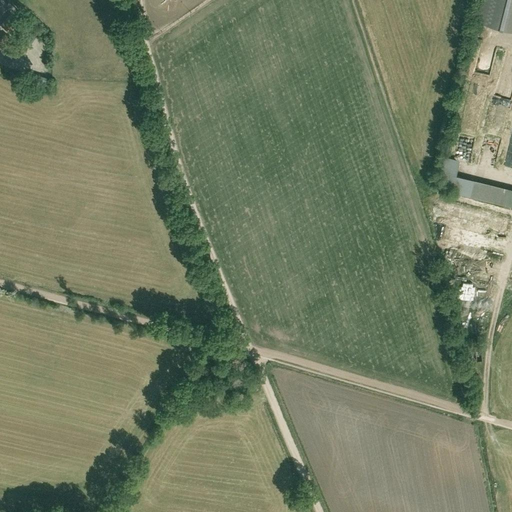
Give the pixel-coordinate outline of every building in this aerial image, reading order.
[(511,0),(485,0),(480,22),(511,30),(511,0)] [(9,13),(0,23),(0,24),(8,31),(17,20),(9,13)] [(27,21),(22,17),(17,23),(22,27),(27,21)] [(25,48),(37,35),(26,25),(14,37),(25,48)] [(23,50),(5,34),(0,39),(0,47),(14,60),(23,50)] [(31,75),(29,83),(43,87),(45,79),(31,75)] [(505,100),(510,87),(506,85),(501,99),(505,100)] [(465,122),(460,159),(445,156),(441,185),(457,187),(461,161),(473,163),(473,162),(482,164),(486,138),(478,136),(476,152),(474,152),(475,148),(472,147),(475,124),(465,122)] [(509,169),(510,148),(501,148),(500,168),(509,169)] [(460,175),(456,189),(485,198),(490,184),(460,175)]
